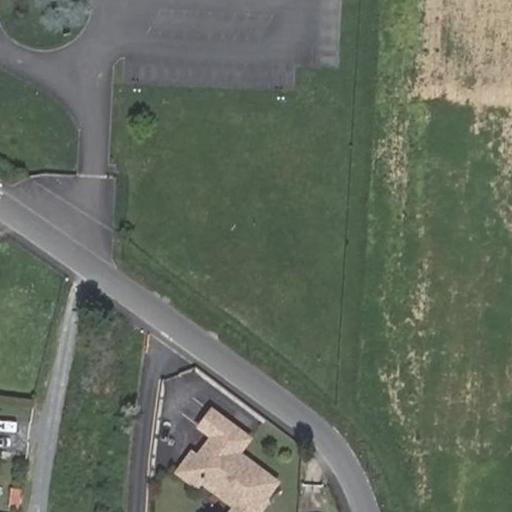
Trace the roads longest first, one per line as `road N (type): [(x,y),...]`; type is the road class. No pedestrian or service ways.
road 1 (tertiary): [(87,255),(329,441),(362,511)]
road 2 (unknown): [(0,42),(103,106),(87,255)]
road 3 (residential): [(87,255),(58,511)]
road 4 (unknown): [(114,0),(106,44),(271,48),(292,31)]
